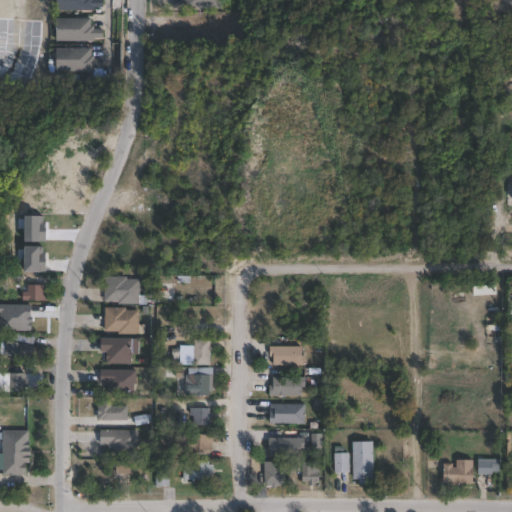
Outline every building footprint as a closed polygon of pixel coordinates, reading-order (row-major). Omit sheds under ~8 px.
[(103,0),(103,7),(94,7),(94,11),(56,10),(56,0),(103,0)] [(222,0),(222,8),(186,7),(186,1),(183,1),(183,0),(222,0)] [(103,29),(103,38),(94,38),(94,41),(57,41),(57,18),(92,18),(92,26),(95,26),(95,29),(103,29)] [(91,49),(91,56),(94,56),(94,59),(103,59),(103,68),(94,68),(94,73),(57,73),(57,49),(91,49)] [(129,277),(129,280),(141,280),(141,305),(120,305),(120,302),(106,302),(107,277),(129,277)] [(49,286),(49,302),(24,301),(25,292),(29,292),(29,285),(49,286)] [(225,320),(158,320),(158,307),(225,307),(225,320)] [(128,308),(128,310),(140,310),(140,335),(119,334),(119,332),(107,332),(107,308),(128,308)] [(35,336),(34,344),(9,340),(10,333),(35,336)] [(134,348),(133,365),(108,365),(108,352),(103,352),(103,339),(132,339),(132,348),(134,348)] [(213,340),(212,366),(196,366),(196,351),(195,351),(195,348),(196,348),(196,340),(213,340)] [(28,344),(25,362),(9,360),(10,356),(6,355),(8,342),(28,344)] [(305,347),(305,356),(308,356),(308,366),(275,366),(275,357),(272,357),(272,347),(305,347)] [(24,367),(24,374),(26,374),(26,379),(28,379),(28,387),(26,387),(26,392),(6,392),(6,375),(0,375),(0,370),(1,370),(1,367),(24,367)] [(215,397),(187,396),(187,382),(190,382),(191,368),(215,369),(215,397)] [(139,371),(138,384),(136,383),(136,394),(109,393),(109,385),(113,386),(113,384),(101,383),(102,370),(139,371)] [(305,397),(271,396),(272,387),(275,387),(275,378),(309,378),(309,388),(305,388),(305,397)] [(113,401),(113,407),(130,407),(130,420),(99,421),(99,404),(102,404),(102,401),(113,401)] [(307,423),(271,423),(272,405),(307,405),(307,423)] [(212,409),(212,427),(195,426),(195,416),(192,416),(192,409),(212,409)] [(30,431),(30,441),(31,441),(31,449),(33,449),(33,457),(31,457),(31,464),(28,464),(28,476),(4,476),(4,431),(30,431)] [(139,431),(138,457),(114,456),(114,449),(110,449),(110,445),(101,445),(102,431),(139,431)] [(214,437),(214,454),(179,454),(179,437),(194,437),(194,435),(211,435),(211,437),(214,437)] [(304,458),(270,458),(270,447),(274,447),(274,439),(307,439),(307,449),(304,449),(304,458)] [(376,443),(376,485),(361,485),(361,481),(355,481),(355,443),(376,443)] [(351,473),(336,474),(336,454),(351,454),(351,473)] [(131,474),(117,475),(116,460),(130,459),(131,474)] [(476,461),(476,484),(446,484),(446,465),(455,465),(455,468),(459,468),(458,461),(476,461)] [(495,462),(495,475),(480,475),(480,462),(481,463),(481,461),(485,461),(485,462),(495,462)] [(211,462),(211,465),(215,465),(215,477),(211,477),(211,480),(189,480),(189,482),(185,482),(185,466),(183,466),(183,462),(211,462)] [(321,487),(303,486),(303,463),(321,463),(321,487)] [(171,465),(171,487),(157,487),(157,472),(156,472),(156,468),(157,468),(157,467),(158,467),(158,465),(171,465)] [(281,484),(281,486),(273,486),(273,484),(266,484),(266,471),(287,470),(287,483),(281,484)]
